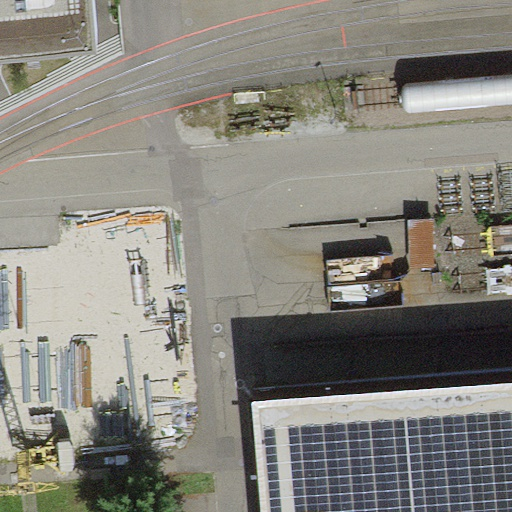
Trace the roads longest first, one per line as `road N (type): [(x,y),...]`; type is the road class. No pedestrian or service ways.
road 1 (unknown): [(224,176),(243,511)]
road 2 (unknown): [(133,0),(99,145),(103,165),(133,175),(224,176)]
road 3 (unknown): [(224,176),(511,153)]
